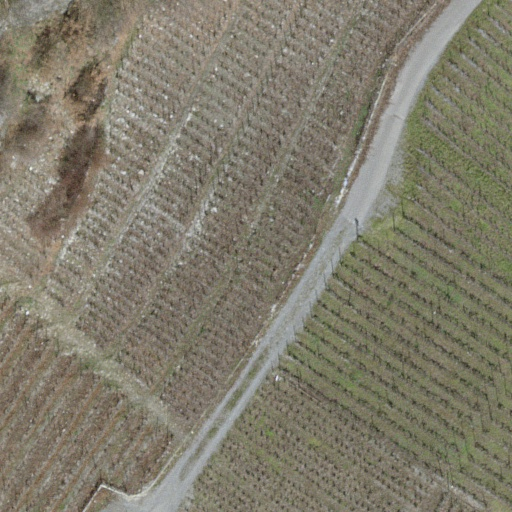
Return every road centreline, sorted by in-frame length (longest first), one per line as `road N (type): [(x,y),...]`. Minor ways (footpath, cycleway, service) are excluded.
road 1 (track): [(355,209),(293,318),(161,511)]
road 2 (track): [(355,209),(416,59),(464,0)]
